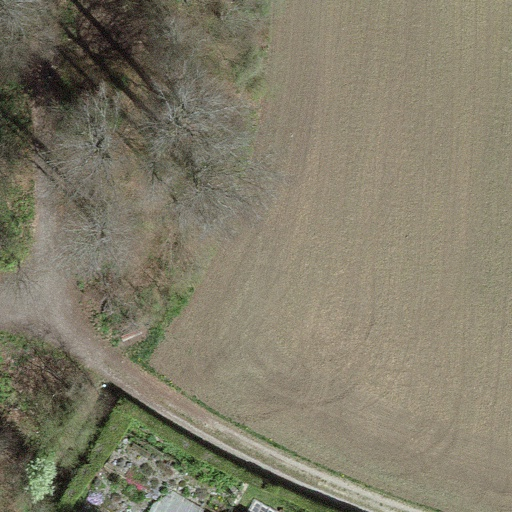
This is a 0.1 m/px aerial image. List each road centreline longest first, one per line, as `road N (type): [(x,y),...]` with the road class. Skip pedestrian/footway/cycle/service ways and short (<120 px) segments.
road 1 (track): [(402,511),(288,467),(121,374)]
road 2 (track): [(121,374),(0,308)]
